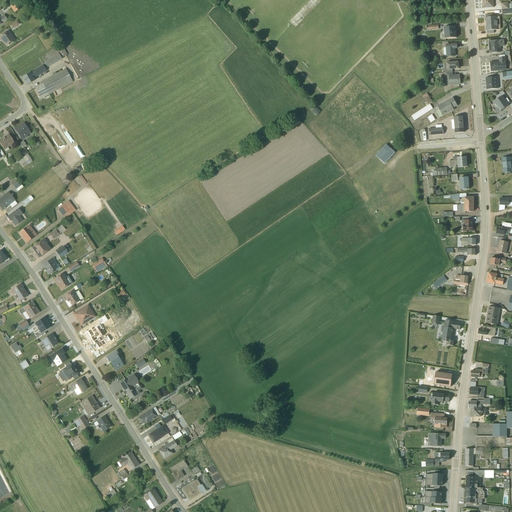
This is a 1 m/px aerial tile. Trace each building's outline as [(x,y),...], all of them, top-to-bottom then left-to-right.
[(493,0),(482,0),(483,5),(481,5),(482,9),(494,8),(493,0)] [(16,2),(9,7),(15,14),(21,10),(16,2)] [(486,22),(486,25),(500,23),(499,17),(492,17),(492,15),(485,15),(485,18),(484,18),(485,22),(486,22)] [(11,29),(20,25),(18,21),(9,25),(11,29)] [(500,30),(500,23),(486,25),(486,27),(485,27),(485,31),(486,31),(487,34),(494,34),(494,31),(500,30)] [(455,27),(443,28),(444,39),(456,39),(455,27)] [(8,30),(0,36),(0,40),(1,41),(2,41),(6,47),(15,40),(8,30)] [(504,40),(488,42),(490,54),(501,53),(501,47),(504,46),(504,40)] [(444,53),(444,57),(455,57),(455,52),(454,52),(454,49),(457,49),(456,44),(445,45),(446,53),(444,53)] [(41,57),(47,68),(67,57),(61,46),(41,57)] [(490,63),(491,72),(506,70),(505,58),(499,58),(499,62),(490,63)] [(44,66),(31,73),(22,78),(27,86),(35,81),(33,78),(46,71),(44,66)] [(73,83),(66,69),(33,86),(40,100),(73,83)] [(511,79),(511,71),(511,72),(502,73),(503,81),(511,79)] [(445,86),(460,85),(459,76),(452,76),(452,72),(444,73),(445,86)] [(497,77),(486,78),(487,90),(498,89),(497,77)] [(427,94),(422,97),(424,100),(421,102),(422,104),(424,103),(425,105),(427,105),(432,102),(427,94)] [(494,111),(497,115),(509,106),(502,96),(493,102),(497,109),(494,111)] [(436,112),(439,118),(442,116),(442,117),(454,111),(453,108),(456,106),(452,99),(437,107),(439,110),(436,112)] [(411,117),(414,121),(432,109),(429,105),(411,117)] [(312,111),(317,115),(321,111),(316,107),(312,111)] [(454,130),(455,134),(464,133),(462,117),(453,118),(454,121),(452,122),(453,130),(454,130)] [(24,124),(15,130),(22,141),(28,137),(27,136),(31,134),(24,124)] [(14,144),(9,135),(0,140),(0,142),(4,150),(14,144)] [(385,166),(396,153),(386,145),(375,157),(385,166)] [(457,157),(453,158),(453,161),(449,161),(449,168),(467,167),(466,158),(457,159),(457,157)] [(28,165),(23,158),(19,160),(23,167),(28,165)] [(511,166),(511,158),(502,158),(503,173),(511,172),(511,166)] [(430,173),(430,177),(447,175),(450,174),(449,171),(447,171),(447,168),(435,169),(436,171),(432,171),(432,173),(430,173)] [(468,178),(459,179),(460,190),(468,190),(468,178)] [(23,188),(16,180),(11,184),(17,192),(23,188)] [(8,192),(0,199),(0,207),(2,210),(5,208),(6,210),(10,207),(12,209),(17,204),(14,201),(15,201),(8,192)] [(30,196),(22,202),(25,206),(33,200),(30,196)] [(500,199),(499,205),(511,206),(511,198),(505,198),(505,199),(500,199)] [(66,218),(75,211),(68,201),(57,210),(63,217),(64,215),(66,218)] [(473,205),(461,205),(457,205),(457,214),(465,214),(465,212),(473,212),(473,205)] [(22,214),(18,209),(7,218),(10,221),(11,220),(15,226),(23,221),(20,217),(22,214)] [(461,220),(461,224),(463,224),(462,232),(467,232),(467,231),(472,231),(473,227),(472,227),(472,225),(470,225),(470,221),(461,220)] [(29,225),(18,233),(26,243),(37,235),(31,228),(32,227),(30,224),(29,225)] [(509,236),(508,240),(511,240),(511,226),(511,227),(511,225),(503,224),(502,228),(497,228),(496,234),(509,236)] [(61,226),(50,235),(54,239),(65,230),(61,226)] [(114,231),(116,235),(124,230),(122,226),(114,231)] [(476,239),(462,238),(462,235),(456,236),(456,239),(461,239),(461,246),(468,247),(468,245),(476,246),(476,239)] [(47,243),(44,239),(32,248),(35,252),(37,253),(35,255),(38,259),(50,249),(46,244),(47,243)] [(508,242),(500,241),(498,248),(497,248),(496,253),(506,255),(508,242)] [(55,252),(60,258),(68,253),(67,252),(70,250),(66,244),(55,252)] [(5,257),(0,251),(0,264),(5,261),(6,262),(9,260),(6,256),(5,257)] [(42,265),(44,269),(45,269),(46,271),(46,272),(48,276),(53,273),(52,272),(56,269),(57,271),(60,268),(57,264),(53,259),(53,260),(52,258),(42,265)] [(91,265),(96,273),(106,266),(102,258),(91,265)] [(510,261),(491,258),(490,265),(499,266),(499,263),(510,264),(510,261)] [(67,268),(70,272),(79,267),(76,262),(67,268)] [(54,279),(61,291),(72,283),(68,276),(66,277),(64,273),(54,279)] [(504,279),(497,278),(498,275),(489,273),(487,283),(503,286),(504,279)] [(455,280),(454,280),(454,284),(468,286),(469,277),(456,275),(455,280)] [(444,277),(436,283),(439,288),(448,281),(444,277)] [(20,284),(10,291),(18,303),(28,296),(20,284)] [(122,289),(117,292),(121,298),(126,295),(122,289)] [(69,308),(80,301),(73,291),(65,296),(68,302),(66,303),(69,308)] [(32,302),(18,311),(21,315),(22,314),(25,318),(28,316),(29,319),(38,314),(39,313),(35,306),(32,302)] [(80,327),(95,317),(88,305),(73,315),(80,327)] [(500,309),(488,307),(486,323),(498,325),(500,309)] [(440,318),(431,316),(430,326),(438,328),(440,318)] [(33,331),(47,323),(44,318),(34,324),(35,326),(31,329),(33,331)] [(18,325),(21,329),(28,324),(25,320),(18,325)] [(510,324),(504,320),(501,326),(507,329),(510,324)] [(460,323),(445,321),(445,323),(443,323),(443,327),(441,327),(441,333),(442,333),(441,341),(447,342),(446,346),(453,347),(453,341),(451,341),(452,329),(459,330),(460,323)] [(47,323),(33,331),(35,334),(38,332),(40,334),(51,328),(47,323)] [(496,329),(482,327),(482,330),(479,329),(478,334),(494,337),(496,329)] [(144,337),(147,342),(155,338),(152,332),(144,337)] [(41,341),(47,351),(58,344),(52,334),(41,341)] [(64,353),(62,349),(49,357),(52,362),(53,361),(57,367),(66,361),(62,354),(64,353)] [(116,352),(106,358),(109,362),(110,361),(116,371),(123,366),(118,356),(119,356),(116,352)] [(25,360),(19,364),(23,370),(29,366),(25,360)] [(137,369),(146,364),(143,360),(134,365),(137,369)] [(78,374),(71,364),(59,372),(59,373),(58,374),(62,382),(64,381),(65,382),(78,374)] [(482,378),(483,374),(487,374),(489,365),(483,364),(482,370),(475,370),(475,372),(471,371),(470,377),(479,378),(482,378)] [(142,389),(133,375),(119,384),(130,400),(141,393),(139,391),(142,389)] [(202,395),(192,378),(155,402),(157,406),(193,384),(200,396),(202,395)] [(87,389),(80,379),(69,386),(73,392),(71,393),(74,397),(87,389)] [(473,389),(469,388),(469,395),(477,396),(477,399),(484,399),(484,388),(473,387),(473,389)] [(431,405),(437,406),(438,402),(443,403),(443,402),(449,402),(450,395),(441,394),(432,393),(431,405)] [(99,408),(92,397),(79,405),(87,416),(99,408)] [(468,402),(468,408),(471,409),(481,408),(481,405),(489,405),(489,399),(484,399),(484,401),(476,400),(476,402),(468,402)] [(142,425),(145,422),(146,424),(159,415),(155,408),(138,419),(142,425)] [(418,408),(417,415),(429,416),(430,409),(418,408)] [(481,408),(471,409),(471,417),(481,418),(481,408)] [(506,424),(492,424),(492,437),(475,437),(475,446),(511,445),(511,438),(507,438),(507,429),(511,428),(511,412),(506,412),(506,424)] [(431,413),(430,418),(435,419),(434,428),(446,429),(447,419),(444,419),(445,414),(431,413)] [(89,426),(83,416),(74,422),(80,431),(89,426)] [(111,427),(104,416),(96,422),(102,433),(111,427)] [(162,421),(164,425),(172,420),(169,416),(162,421)] [(74,424),(65,430),(67,433),(76,428),(74,424)] [(163,426),(148,435),(153,443),(168,433),(163,426)] [(189,434),(186,429),(181,432),(184,437),(189,434)] [(172,436),(174,440),(181,436),(179,432),(172,436)] [(431,441),(431,445),(423,445),(423,449),(432,450),(432,446),(441,446),(441,439),(446,439),(446,435),(428,434),(428,440),(431,441)] [(158,451),(164,460),(173,454),(171,450),(177,446),(172,438),(167,441),(168,444),(158,451)] [(474,449),(466,449),(465,467),(473,467),(474,449)] [(138,465),(131,453),(118,462),(122,468),(127,465),(130,470),(138,465)] [(435,453),(434,460),(426,460),(426,467),(439,466),(439,463),(444,463),(444,461),(449,461),(449,454),(435,453)] [(187,467),(183,460),(169,469),(177,480),(176,481),(177,481),(184,477),(181,471),(187,467)] [(128,476),(123,470),(119,473),(124,479),(128,476)] [(426,474),(426,479),(442,480),(442,479),(442,478),(443,475),(441,475),(441,471),(435,471),(435,474),(426,474)] [(466,471),(466,488),(480,489),(481,488),(481,477),(485,477),(485,471),(478,471),(473,471),(466,471)] [(440,486),(442,486),(442,485),(442,482),(442,480),(426,479),(425,485),(434,486),(434,489),(439,489),(440,486)] [(197,480),(182,489),(185,493),(189,501),(200,494),(196,488),(200,485),(197,480)] [(480,489),(466,488),(465,503),(482,504),(482,499),(484,499),(484,492),(482,492),(482,489),(480,489)] [(144,511),(151,511),(155,508),(163,503),(154,489),(142,496),(150,508),(144,511)] [(441,496),(442,493),(441,492),(439,492),(439,489),(434,489),(433,492),(425,491),(424,497),(441,498),(441,496)] [(116,494),(113,490),(104,496),(107,500),(116,494)] [(424,497),(424,506),(431,507),(431,504),(440,504),(441,502),(441,498),(424,497)]
